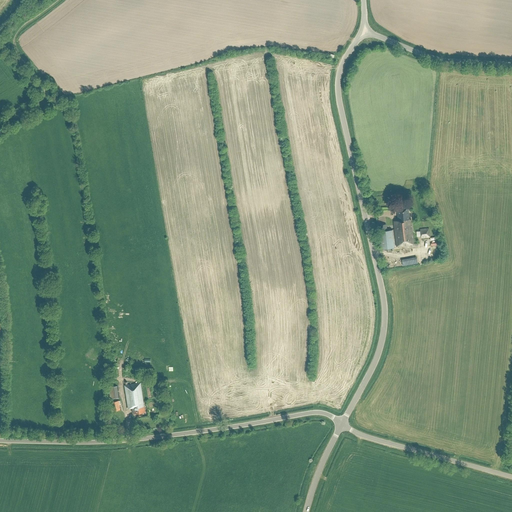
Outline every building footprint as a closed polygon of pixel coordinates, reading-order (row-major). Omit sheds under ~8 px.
[(398,220),(394,221),(397,246),(414,243),(411,218),(409,218),(408,206),(397,208),(398,220)] [(385,224),(379,225),(382,247),(391,246),(394,245),(392,229),(389,229),(386,230),(385,224)] [(430,236),(428,228),(419,229),(421,238),(430,236)] [(140,382),(124,385),(128,408),(132,408),(133,414),(145,412),(140,382)] [(116,385),(108,386),(110,398),(118,397),(116,385)] [(111,401),(112,410),(120,409),(118,400),(111,401)]
